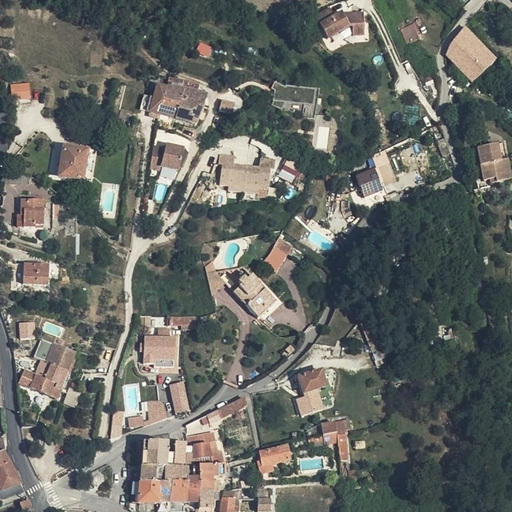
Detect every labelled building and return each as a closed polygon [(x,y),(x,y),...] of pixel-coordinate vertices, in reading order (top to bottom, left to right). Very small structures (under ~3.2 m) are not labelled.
[(363,11),(323,15),(324,33),(353,31),(353,36),(365,35),(363,11)] [(411,29),(400,34),(406,48),(418,43),(411,29)] [(495,62),(464,29),(450,46),(446,58),(452,64),(451,68),(461,84),(463,88),(470,82),(472,84),(495,62)] [(197,94),(199,88),(195,86),(183,84),(183,88),(168,87),(167,89),(170,90),(185,91),(197,94)] [(284,89),(274,84),(275,102),(268,109),(277,117),(286,104),(302,105),(301,121),(313,124),(317,93),(284,89)] [(25,96),(25,86),(10,87),(10,96),(25,96)] [(205,97),(197,94),(185,91),(170,90),(167,89),(157,87),(149,112),(196,127),(198,121),(178,114),(182,101),(202,106),(205,97)] [(198,121),(202,106),(182,101),(178,114),(198,121)] [(233,106),(222,103),(218,113),(231,116),(233,106)] [(119,119),(126,121),(129,111),(122,109),(119,119)] [(504,144),(499,146),(502,161),(507,160),(504,144)] [(164,148),(154,147),(150,171),(160,172),(160,169),(178,173),(183,148),(165,145),(164,148)] [(502,161),(499,146),(499,145),(477,149),(484,181),(490,180),(495,179),(496,184),(511,180),(507,160),(502,161)] [(96,149),(86,148),(85,153),(66,150),(61,177),(81,180),(80,185),(90,187),(96,149)] [(236,156),(220,154),(218,166),(221,166),(219,187),(268,193),(270,173),(273,174),(274,162),(258,160),(257,168),(234,166),(236,156)] [(278,176),(293,183),(301,167),(286,159),(278,176)] [(390,164),(378,168),(383,183),(395,178),(390,164)] [(383,183),(378,168),(356,176),(365,199),(383,192),(380,184),(383,183)] [(21,174),(5,174),(2,186),(30,186),(30,180),(21,174)] [(43,227),(44,202),(22,202),(21,218),(24,218),(24,229),(37,229),(37,227),(43,227)] [(293,248),(279,239),(274,248),(287,257),(293,248)] [(287,257),(274,248),(270,254),(267,258),(265,261),(261,264),(277,274),(287,257)] [(41,266),(28,266),(25,265),(24,286),(48,287),(49,267),(41,266)] [(227,283),(226,284),(258,320),(275,304),(244,269),(230,271),(217,272),(227,283)] [(207,274),(212,298),(226,284),(227,283),(217,272),(207,274)] [(390,313),(385,315),(388,327),(393,326),(390,313)] [(196,330),(196,317),(174,317),(174,326),(182,326),(182,330),(196,330)] [(35,324),(21,324),(22,341),(35,340),(35,324)] [(379,345),(371,327),(362,331),(370,350),(379,345)] [(159,339),(169,339),(169,329),(159,329),(159,339)] [(57,336),(53,345),(65,351),(68,341),(57,336)] [(175,339),(169,339),(159,339),(145,339),(145,345),(145,353),(145,364),(155,364),(155,368),(173,368),(175,339)] [(53,345),(45,362),(45,365),(50,367),(68,374),(68,373),(70,369),(75,355),(65,351),(53,345)] [(385,364),(382,356),(374,360),(377,368),(385,364)] [(50,367),(45,365),(40,363),(35,376),(44,381),(50,367)] [(68,374),(50,367),(44,381),(62,388),(64,384),(67,376),(68,374)] [(19,370),(16,369),(10,381),(17,384),(19,370)] [(35,376),(19,370),(17,384),(47,398),(52,400),(57,402),(60,403),(64,404),(77,408),(81,392),(69,389),(68,394),(61,392),(62,388),(44,381),(35,376)] [(300,380),(305,396),(325,390),(321,374),(300,380)] [(74,378),(67,376),(64,384),(71,387),(74,378)] [(145,404),(158,403),(157,387),(145,388),(145,404)] [(325,390),(305,396),(307,404),(327,397),(325,390)] [(120,404),(121,405),(127,405),(128,404),(129,400),(129,398),(128,396),(125,394),(123,394),(121,395),(120,396),(118,398),(118,400),(119,403),(120,404)] [(231,405),(235,413),(247,407),(245,398),(231,405)] [(186,399),(176,401),(178,416),(188,412),(186,399)] [(216,412),(220,420),(235,413),(231,405),(216,412)] [(208,416),(211,425),(220,420),(216,412),(208,416)] [(208,416),(193,423),(197,431),(211,425),(208,416)] [(345,433),(352,432),(350,421),(321,427),(323,437),(336,434),(337,437),(345,436),(345,433)] [(323,437),(308,440),(309,445),(325,442),(325,447),(338,444),(342,481),(349,480),(345,436),(337,437),(336,434),(323,437)] [(186,451),(186,444),(176,443),(175,456),(174,469),(175,469),(185,470),(186,451)] [(168,455),(168,445),(143,444),(142,455),(155,455),(154,469),(164,469),(167,469),(167,468),(168,455)] [(192,451),(186,451),(185,470),(187,470),(187,468),(200,467),(211,467),(214,467),(210,453),(208,445),(192,448),(192,451)] [(295,447),(287,449),(289,461),(297,459),(295,447)] [(287,449),(264,454),(260,454),(261,459),(262,464),(263,468),(259,469),(260,476),(267,475),(266,466),(272,465),(289,461),(287,449)] [(0,488),(0,489),(19,482),(3,450),(0,450),(0,488)] [(219,450),(210,453),(214,467),(223,466),(219,450)] [(142,455),(141,466),(139,484),(158,485),(164,484),(164,469),(154,469),(155,455),(142,455)] [(274,473),(272,465),(266,466),(267,475),(274,473)] [(223,466),(214,467),(211,467),(200,467),(200,493),(213,493),(214,479),(219,479),(225,479),(225,466),(223,466)] [(187,468),(187,470),(188,503),(199,503),(199,493),(200,493),(200,467),(187,468)] [(174,469),(167,468),(167,469),(164,469),(164,484),(158,485),(159,503),(164,503),(170,503),(175,469),(174,469)] [(187,470),(185,470),(175,469),(170,503),(188,503),(187,470)] [(0,488),(0,498),(23,490),(19,482),(0,489),(0,488)] [(158,485),(139,484),(137,504),(159,503),(158,485)] [(199,503),(199,511),(212,511),(213,503),(219,503),(219,493),(213,493),(200,493),(199,493),(199,503)] [(233,511),(234,500),(222,500),(221,500),(219,511),(233,511)]
